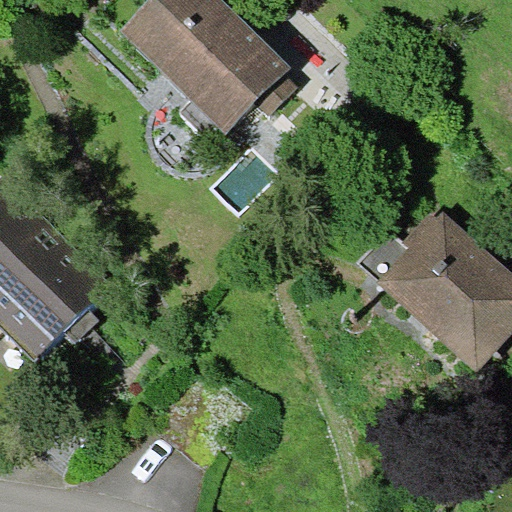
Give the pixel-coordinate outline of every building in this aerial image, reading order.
[(146,0),(121,26),(224,130),(254,101),(268,115),(297,86),(284,72),(290,66),(224,0),(146,0)] [(113,280),(2,172),(0,174),(0,326),(35,360),(64,331),(87,307),(113,280)] [(511,333),(511,272),(443,210),(437,217),(430,211),(402,242),(408,247),(376,282),(477,372),(511,333)] [(100,320),(87,307),(64,331),(77,343),(100,320)] [(256,414),(198,371),(154,430),(212,473),(256,414)]
